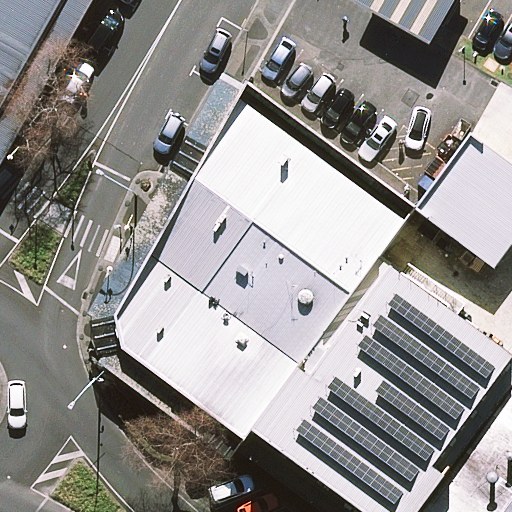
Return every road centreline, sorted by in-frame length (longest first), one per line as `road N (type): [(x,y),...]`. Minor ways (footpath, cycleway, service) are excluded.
road 1 (residential): [(4,313),(190,0)]
road 2 (tertiary): [(4,313),(39,358),(44,387),(28,442)]
